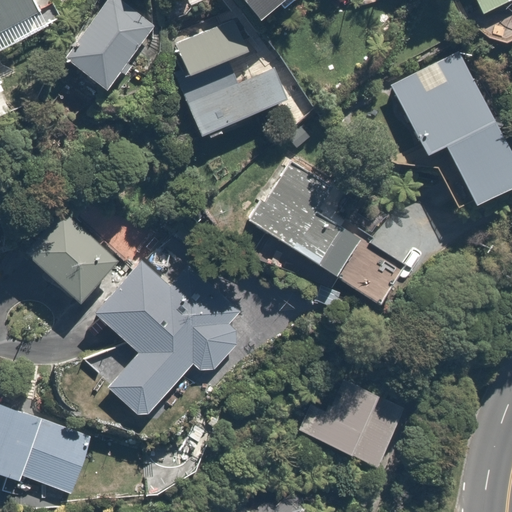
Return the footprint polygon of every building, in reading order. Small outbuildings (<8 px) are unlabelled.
[(32,0),(0,0),(0,100),(6,97),(0,84),(0,41),(43,19),(32,0)] [(105,94),(152,31),(111,0),(63,64),(105,94)] [(188,0),(195,11),(216,0),(188,0)] [(241,0),(265,29),(301,0),(241,0)] [(511,0),(472,0),(482,21),(511,7),(511,0)] [(230,22),(174,48),(191,85),(247,59),(230,22)] [(511,143),(465,48),(387,86),(426,166),(448,155),(479,218),(511,201),(511,143)] [(260,57),(183,93),(208,146),(285,110),(260,57)] [(334,188),(290,160),(248,226),(383,312),(410,270),(319,212),(334,188)] [(67,215),(26,258),(78,307),(118,264),(67,215)] [(169,289),(143,265),(95,317),(137,356),(105,391),(141,424),(193,368),(205,379),(237,345),(222,331),(235,316),(186,271),(169,289)] [(348,375),(309,437),(377,480),(416,419),(348,375)] [(94,435),(0,401),(0,480),(18,486),(20,480),(71,498),(94,435)] [(294,511),(216,503),(215,511),(294,511)]
